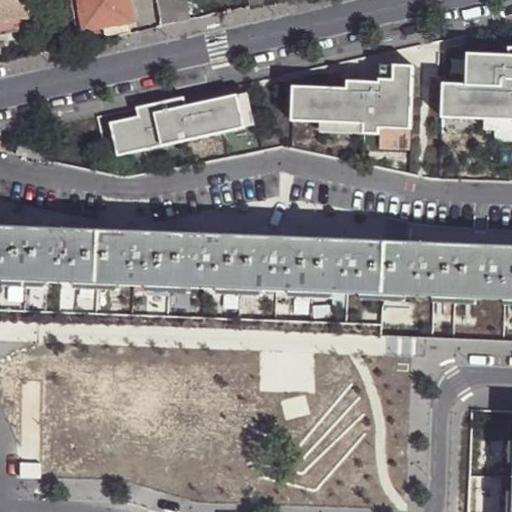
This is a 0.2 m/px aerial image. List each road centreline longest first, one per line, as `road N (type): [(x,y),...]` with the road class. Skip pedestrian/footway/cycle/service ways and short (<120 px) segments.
road 1 (residential): [(0,167),(138,187),(294,161),(405,187),(511,194)]
road 2 (residential): [(0,100),(444,0)]
road 3 (residential): [(439,511),(448,397),(475,376),(511,377)]
